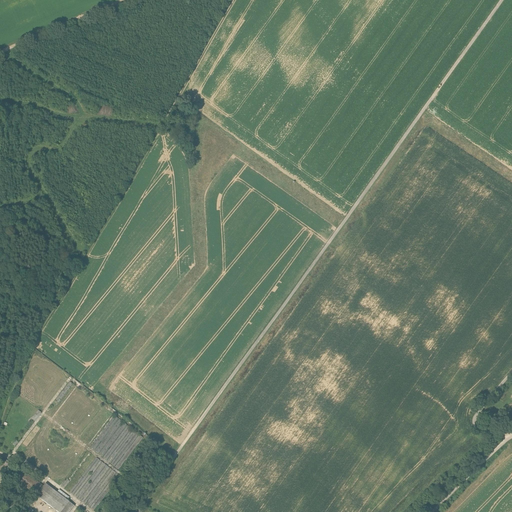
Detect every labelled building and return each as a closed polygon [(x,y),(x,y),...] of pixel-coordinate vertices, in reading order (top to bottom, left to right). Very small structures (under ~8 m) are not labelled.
[(73,384),(70,381),(54,400),(58,402),(73,384)] [(38,410),(31,419),(33,421),(41,412),(38,410)] [(115,417),(90,448),(118,471),(142,438),(115,417)] [(120,477),(88,452),(61,487),(93,511),(120,477)] [(36,496),(42,488),(19,471),(13,479),(36,496)] [(56,511),(61,511),(69,503),(45,485),(42,488),(36,496),(56,511)]
